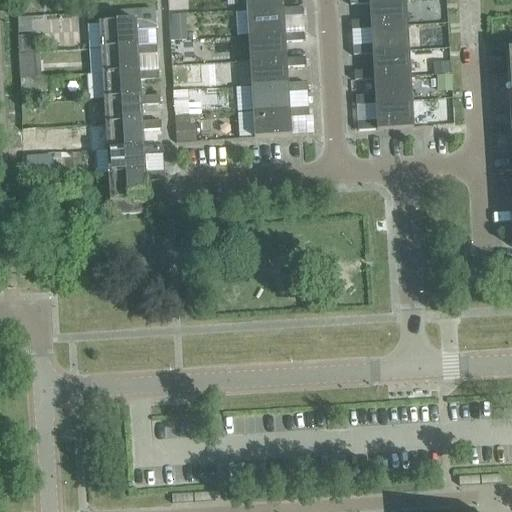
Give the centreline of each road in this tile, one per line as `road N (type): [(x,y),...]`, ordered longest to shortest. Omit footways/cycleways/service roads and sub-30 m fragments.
road 1 (tertiary): [(40,397),(412,363)]
road 2 (residential): [(412,363),(400,170)]
road 3 (residential): [(334,174),(324,0)]
road 4 (residential): [(168,183),(334,174)]
road 5 (residential): [(477,165),(467,0)]
road 6 (residential): [(0,312),(33,310),(40,397)]
